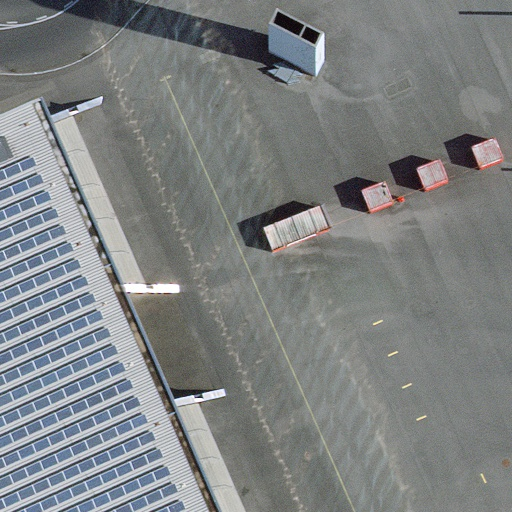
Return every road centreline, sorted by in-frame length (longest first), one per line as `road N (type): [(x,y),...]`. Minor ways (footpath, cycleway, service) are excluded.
road 1 (unknown): [(127,511),(0,212)]
road 2 (primary): [(0,50),(67,37),(114,0)]
